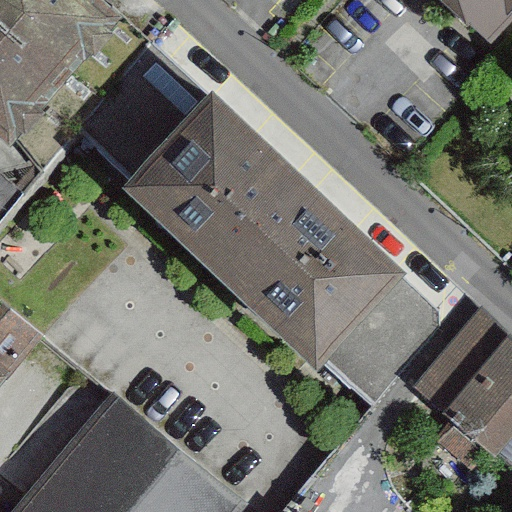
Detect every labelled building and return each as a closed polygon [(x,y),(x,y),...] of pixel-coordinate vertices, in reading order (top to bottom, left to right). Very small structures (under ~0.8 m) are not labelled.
[(113,16),(93,0),(0,0),(0,118),(13,130),(113,16)] [(511,21),(511,0),(448,0),(494,42),(511,21)] [(390,256),(197,69),(109,160),(302,346),(390,256)] [(0,232),(28,199),(0,174),(0,232)] [(511,335),(491,317),(427,394),(461,422),(440,447),(477,478),(502,448),(511,456),(511,335)] [(0,384),(32,347),(0,319),(0,384)] [(231,511),(110,412),(26,511),(231,511)]
